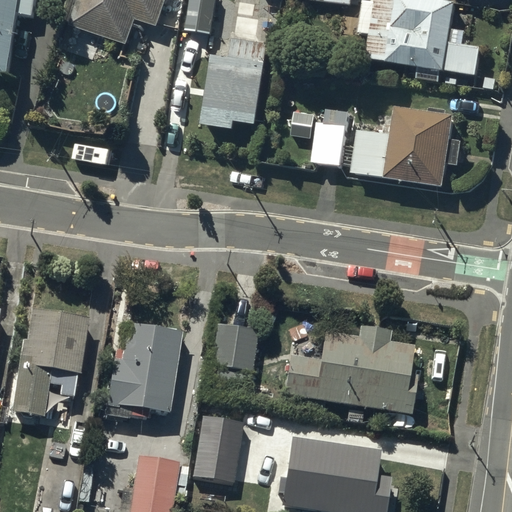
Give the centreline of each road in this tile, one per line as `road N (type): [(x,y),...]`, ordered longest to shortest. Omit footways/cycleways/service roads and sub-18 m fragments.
road 1 (residential): [(0,205),(146,228),(266,232),(511,271)]
road 2 (tertiary): [(504,511),(511,330)]
